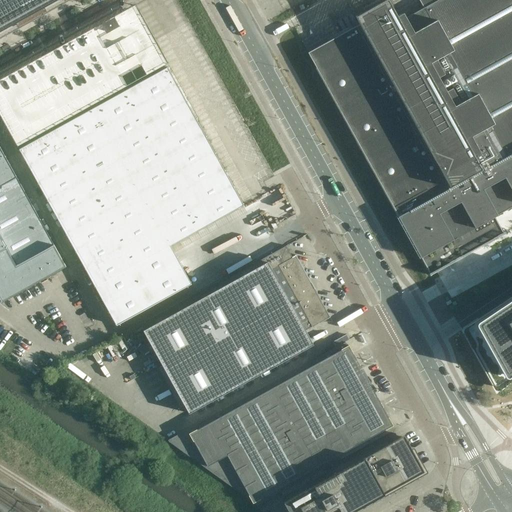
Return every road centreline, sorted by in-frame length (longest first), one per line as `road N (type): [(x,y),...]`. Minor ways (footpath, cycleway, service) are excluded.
road 1 (unclassified): [(460,436),(434,438),(312,217)]
road 2 (tertiary): [(339,203),(227,0)]
road 3 (unknown): [(424,419),(265,508)]
road 4 (tertiary): [(423,353),(339,203)]
road 5 (tertiary): [(508,489),(423,353)]
